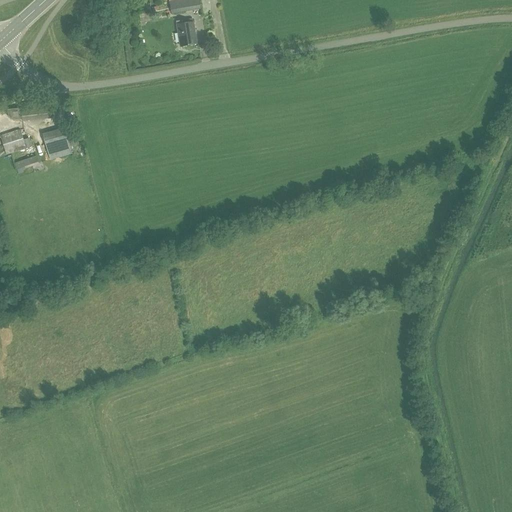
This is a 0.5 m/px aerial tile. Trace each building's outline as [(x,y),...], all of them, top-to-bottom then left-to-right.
[(175,0),(170,1),(172,13),(202,8),(200,0),(175,0)] [(193,22),(177,25),(181,47),(197,44),(193,22)] [(21,106),(21,108),(22,119),(22,121),(54,118),(52,102),(21,106)] [(22,119),(21,108),(8,110),(9,116),(11,119),(14,120),(22,119)] [(72,153),(70,147),(66,131),(65,128),(43,134),(51,160),(72,153)] [(29,138),(26,139),(24,140),(22,133),(20,129),(1,136),(7,155),(32,147),(29,138)] [(66,131),(70,147),(77,145),(74,134),(73,129),(66,131)]
